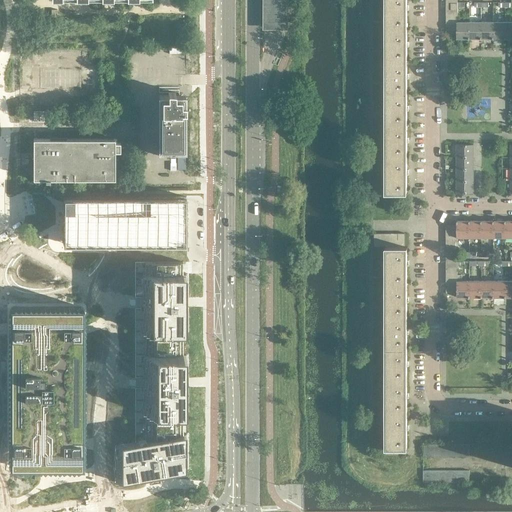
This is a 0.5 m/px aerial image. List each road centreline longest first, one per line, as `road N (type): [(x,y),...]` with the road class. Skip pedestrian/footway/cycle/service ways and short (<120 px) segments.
road 1 (secondary): [(252,511),(253,0)]
road 2 (secondary): [(228,0),(232,497)]
road 3 (residential): [(100,475),(98,415),(115,336),(109,310),(99,294),(7,228)]
road 4 (residential): [(511,408),(443,406),(434,395),(431,207)]
road 5 (residential): [(431,207),(430,0)]
road 6 (residential): [(7,228),(0,90)]
